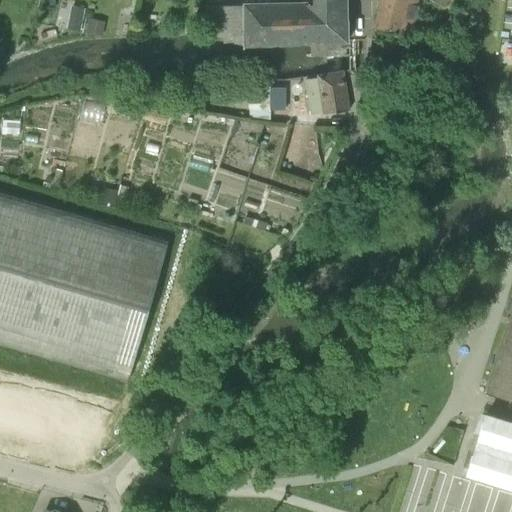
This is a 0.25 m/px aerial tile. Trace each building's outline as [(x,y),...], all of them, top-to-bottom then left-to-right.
[(346,44),(346,1),(345,0),(311,0),(312,2),(264,2),(263,0),(240,0),(241,5),(206,6),(205,37),(205,38),(213,38),(214,40),(218,40),(218,41),(223,41),(223,43),(234,43),(238,45),(243,45),(243,47),(311,45),(346,44)] [(430,0),(442,8),(445,0),(380,0),(374,30),(411,38),(419,0),(430,0)] [(82,28),(87,5),(73,3),(68,26),(82,28)] [(342,71),(317,76),(323,114),(348,110),(342,71)] [(0,344),(126,381),(169,236),(0,186),(0,344)] [(511,303),(484,392),(511,400),(511,303)] [(463,474),(511,489),(511,423),(482,414),(463,474)]
